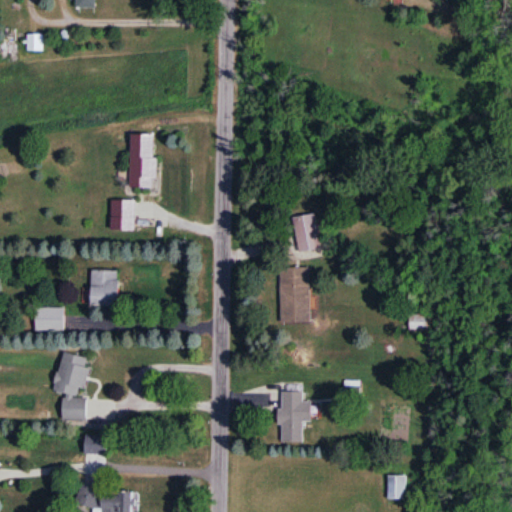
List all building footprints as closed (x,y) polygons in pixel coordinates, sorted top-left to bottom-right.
[(75,0),(76,9),(97,9),(97,0),(75,0)] [(44,52),(44,35),(29,35),(29,52),(44,52)] [(158,136),(132,136),(132,189),(158,190),(158,136)] [(137,202),(113,202),(113,233),(137,233),(137,202)] [(291,261),(302,259),(301,254),(323,251),(317,215),(285,220),(291,261)] [(281,324),(311,324),(311,269),(281,269),(281,324)] [(92,272),(92,308),(120,308),(120,272),(92,272)] [(66,333),(66,309),(36,309),(36,333),(66,333)] [(428,317),(412,317),(412,331),(428,331),(428,317)] [(92,359),(65,353),(55,393),(67,396),(62,418),(85,423),(90,400),(83,398),(92,359)] [(283,443),(305,443),(305,423),(314,423),(313,402),(305,402),(305,392),(282,392),(283,443)] [(86,453),(107,455),(108,437),(88,435),(86,453)] [(390,500),(408,500),(408,476),(390,476),(390,500)] [(131,511),(135,499),(83,483),(77,504),(104,511),(131,511)]
